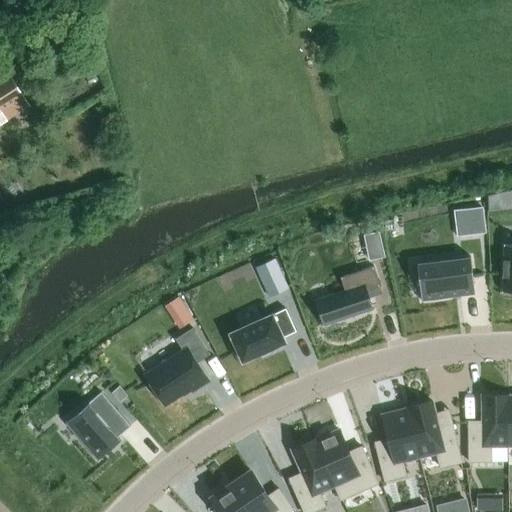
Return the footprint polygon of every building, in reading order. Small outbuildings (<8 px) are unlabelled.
[(0,125),(7,121),(6,120),(28,106),(9,76),(0,81),(0,125)] [(10,137),(18,133),(14,125),(6,129),(10,137)] [(497,196),(488,197),(489,210),(498,209),(497,196)] [(481,208),(467,210),(470,235),(484,233),(481,208)] [(378,234),(364,237),(369,260),(383,257),(378,234)] [(511,244),(504,245),(502,293),(511,292),(511,244)] [(470,257),(416,263),(421,301),(474,295),(470,257)] [(270,279),(276,294),(287,289),(274,259),(255,268),(262,283),(270,279)] [(344,290),(314,299),(323,326),(373,311),(367,292),(380,288),(374,267),(340,277),(344,290)] [(229,334),(242,362),(284,343),(282,338),(295,332),(285,309),(229,334)] [(182,352),(145,376),(164,404),(189,388),(192,392),(207,382),(196,364),(209,355),(192,328),(174,339),(182,352)] [(100,394),(68,423),(101,460),(116,446),(114,443),(130,427),(100,394)] [(468,421),(468,461),(490,461),(490,446),(507,446),(507,395),(481,396),(481,421),(468,421)] [(432,402),(407,408),(419,457),(436,453),(440,468),(461,462),(451,423),(438,426),(432,402)] [(387,439),(374,442),(384,481),(405,476),(402,461),(419,457),(407,408),(406,408),(406,409),(382,415),(387,439)] [(315,439),(314,440),(335,486),(334,486),(340,500),(341,500),(377,484),(361,447),(348,452),(338,430),(316,440),(315,439)] [(301,473),(288,479),(303,511),(312,511),(325,507),(319,493),(334,486),(335,486),(314,440),(291,450),(301,473)] [(251,472),(231,485),(248,511),(288,511),(292,510),(278,489),(267,496),(251,472)] [(248,511),(231,485),(212,498),(220,511),(248,511)]
